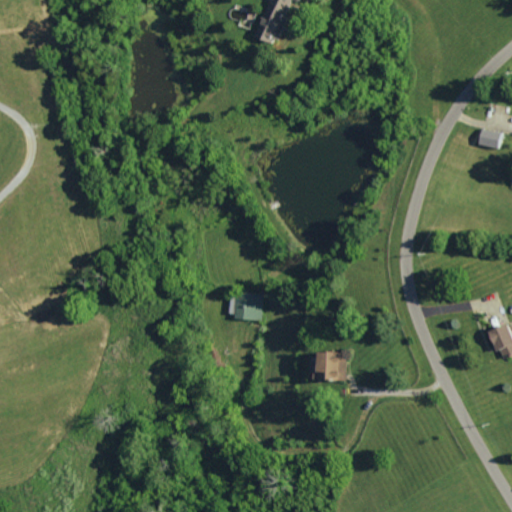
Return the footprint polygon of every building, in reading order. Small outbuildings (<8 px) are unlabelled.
[(277,0),(267,37),(285,42),(297,0),(298,0),(307,2),(307,0),(277,0)] [(486,143),(505,149),(510,133),(490,128),(486,143)] [(267,293),(242,292),(240,319),(266,320),(267,293)] [(510,357),(511,356),(511,327),(496,331),(500,352),(509,350),(510,357)] [(353,352),(326,351),(325,378),(352,379),(353,352)]
